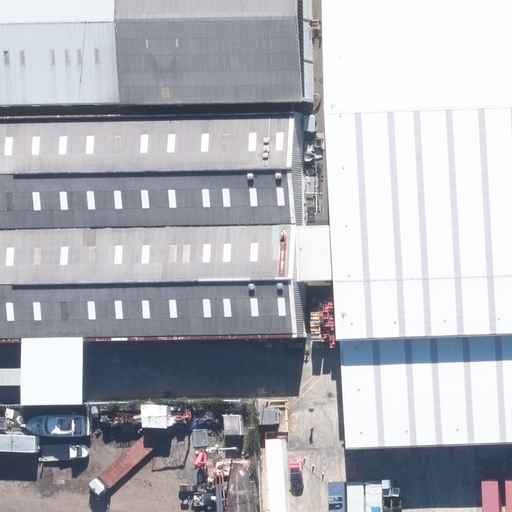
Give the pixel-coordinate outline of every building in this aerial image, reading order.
[(324,0),(0,0),(0,103),(326,98),(324,0)] [(511,107),(0,119),(0,339),(339,331),(342,443),(511,439),(511,107)] [(227,403),(154,400),(152,447),(225,450),(225,435),(226,410),(227,403)] [(249,411),(226,410),(225,435),(248,436),(249,411)] [(127,446),(81,442),(79,468),(125,472),(127,446)] [(221,456),(222,511),(264,511),(263,455),(221,456)] [(408,468),(362,469),(363,511),(408,511),(408,475),(408,468)] [(511,511),(511,473),(408,475),(408,511),(511,511)]
